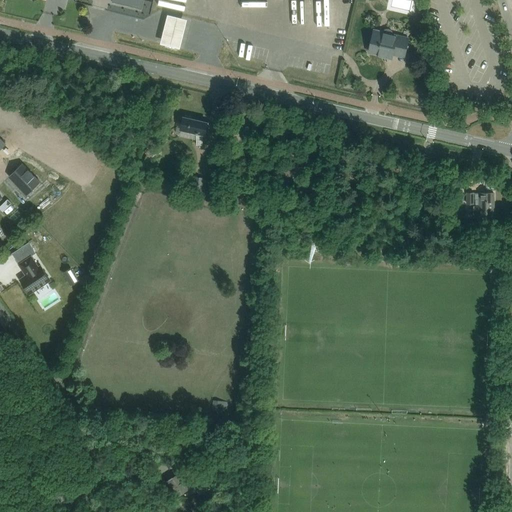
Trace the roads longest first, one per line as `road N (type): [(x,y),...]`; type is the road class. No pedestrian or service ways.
road 1 (tertiary): [(0,33),(511,149)]
road 2 (unclassified): [(131,511),(0,310)]
